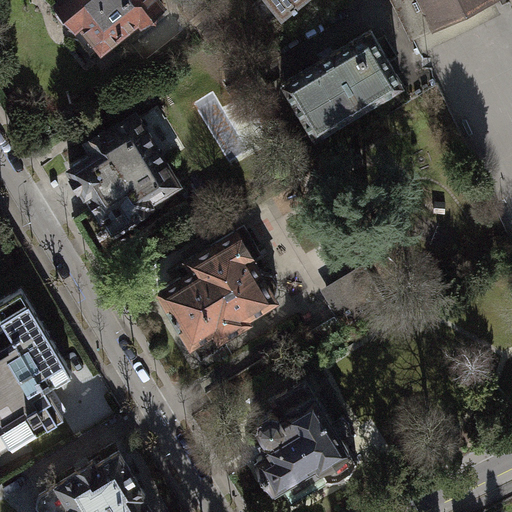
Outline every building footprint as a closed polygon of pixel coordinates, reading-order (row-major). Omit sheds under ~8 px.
[(55,0),(56,13),(62,20),(74,22),(79,17),(102,46),(138,17),(141,20),(163,3),(161,0),(55,0)] [(300,0),(270,0),(282,15),(300,0)] [(503,0),(392,0),(419,54),(501,13),(497,3),(503,0)] [(320,61),(285,82),(316,134),(403,82),(371,30),(336,51),(335,50),(319,60),(320,61)] [(256,86),(247,72),(225,86),(234,100),(256,86)] [(92,150),(70,163),(101,217),(105,215),(112,228),(135,215),(132,210),(171,187),(165,178),(173,173),(137,111),(104,130),(103,127),(85,138),(92,150)] [(182,274),(159,287),(200,357),(226,342),(221,334),(249,318),(247,314),(275,297),(277,283),(271,273),(260,271),(251,256),(260,251),(244,224),(175,263),(182,274)] [(385,300),(366,264),(323,288),(342,323),(385,300)] [(0,425),(11,443),(34,428),(37,432),(63,416),(45,387),(72,372),(19,287),(0,299),(0,315),(4,322),(0,324),(0,425)] [(275,393),(281,403),(258,416),(258,425),(265,437),(261,439),(267,449),(255,456),(260,464),(260,469),(262,474),(265,477),(269,479),(274,487),(279,484),(291,503),(328,481),(336,480),(344,478),(350,473),(354,466),(359,463),(342,434),(351,429),(343,414),(333,420),(306,375),(275,393)] [(147,493),(118,448),(95,463),(93,459),(38,493),(36,504),(40,511),(59,511),(71,505),(75,511),(152,511),(143,496),(147,493)]
